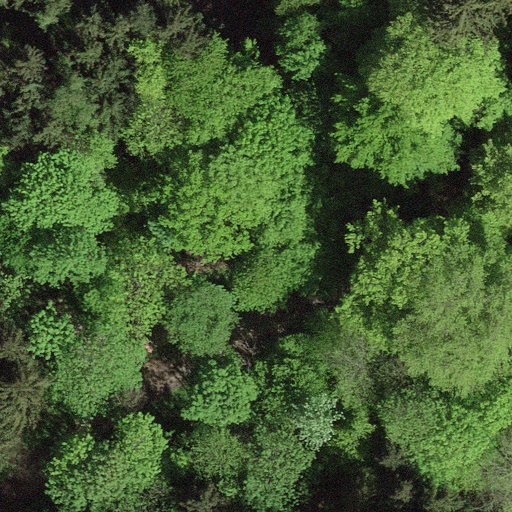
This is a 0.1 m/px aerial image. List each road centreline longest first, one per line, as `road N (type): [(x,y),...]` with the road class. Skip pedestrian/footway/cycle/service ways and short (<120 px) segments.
road 1 (track): [(511,326),(407,300),(223,5),(208,0)]
road 2 (track): [(407,300),(188,358),(0,511)]
